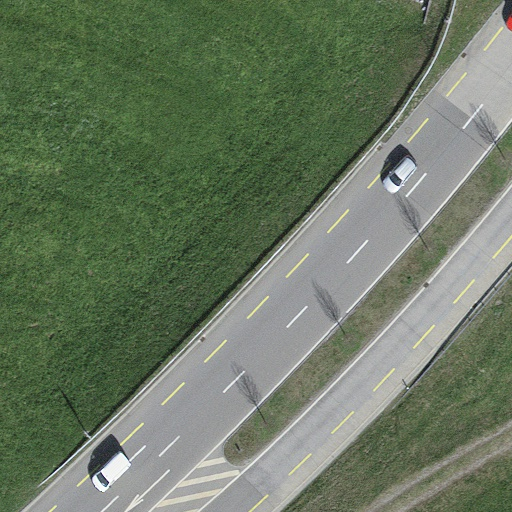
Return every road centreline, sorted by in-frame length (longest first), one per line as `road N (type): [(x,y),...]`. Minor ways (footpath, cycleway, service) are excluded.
road 1 (primary): [(511,63),(327,286),(104,511)]
road 2 (primary): [(208,511),(257,484),(511,218)]
